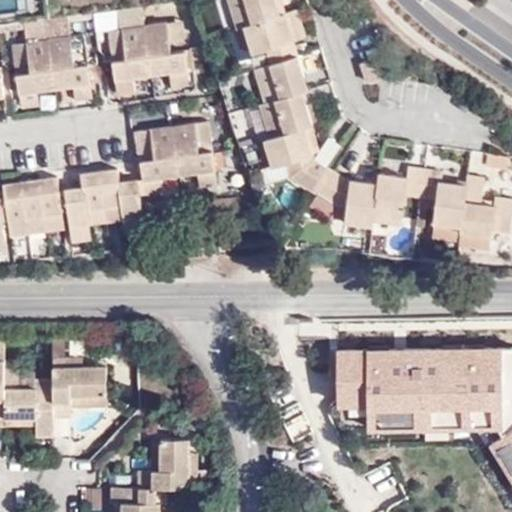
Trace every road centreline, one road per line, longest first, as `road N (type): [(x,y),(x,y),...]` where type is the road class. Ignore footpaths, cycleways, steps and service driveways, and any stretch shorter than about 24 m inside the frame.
road 1 (tertiary): [(511,293),(196,297)]
road 2 (residential): [(257,511),(251,433),(198,324),(196,297)]
road 3 (residential): [(324,0),(362,99),(382,118),(455,115)]
road 4 (tertiary): [(196,297),(0,298)]
road 5 (secondary): [(409,0),(511,79)]
road 6 (residential): [(0,134),(120,124)]
